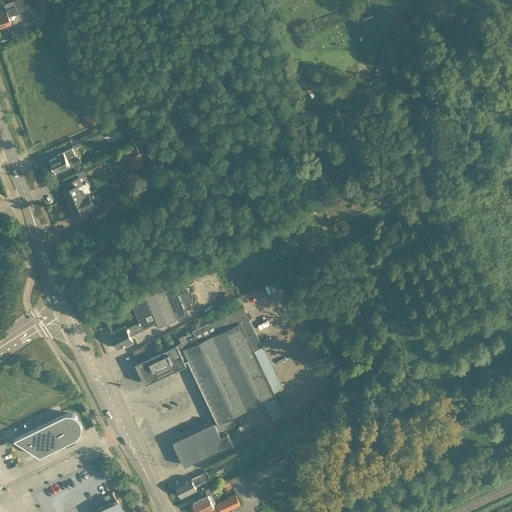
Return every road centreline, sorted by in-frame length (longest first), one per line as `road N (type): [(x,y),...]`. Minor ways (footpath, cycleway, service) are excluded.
road 1 (track): [(42,247),(375,75),(385,61)]
road 2 (tertiary): [(163,511),(65,307)]
road 3 (tertiary): [(65,307),(0,127)]
